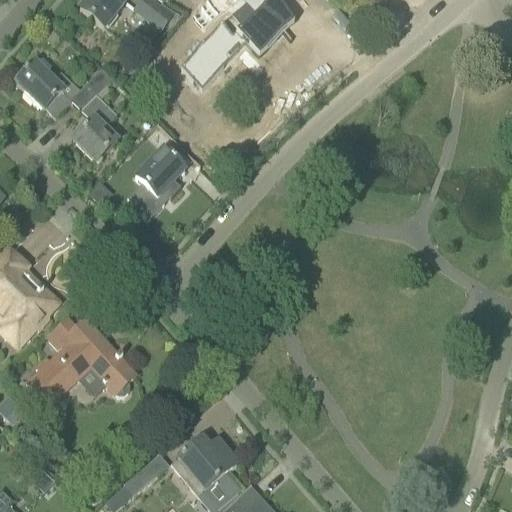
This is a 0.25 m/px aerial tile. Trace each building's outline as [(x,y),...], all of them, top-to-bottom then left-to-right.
[(124,6),(116,0),(89,0),(78,15),(102,34),(124,6)] [(172,21),(145,0),(134,15),(160,36),(172,21)] [(232,52),(230,50),(238,43),(253,58),(277,36),(284,44),(286,43),(273,29),(279,24),(265,9),(275,0),(236,0),(240,4),(226,17),(237,28),(227,37),(216,26),(176,63),(197,86),(217,67),(215,64),(222,58),(223,60),(232,52)] [(79,115),(94,100),(110,84),(100,74),(79,95),(60,77),(52,85),(34,67),(13,88),(42,117),(44,115),(53,124),(71,107),(79,115)] [(99,104),(94,100),(79,115),(79,116),(79,117),(80,116),(91,127),(73,146),(95,167),(115,146),(103,134),(115,121),(99,104)] [(133,182),(140,188),(126,203),(148,224),(169,201),(170,202),(180,192),(173,186),(183,176),(160,154),(133,182)] [(18,208),(13,214),(21,221),(26,214),(18,208)] [(0,266),(0,322),(3,325),(24,345),(46,324),(44,322),(50,315),(38,304),(39,302),(37,299),(33,303),(15,285),(26,273),(9,256),(0,266)] [(86,325),(76,334),(68,325),(48,344),(58,354),(62,351),(65,354),(50,368),(47,364),(37,374),(40,378),(26,390),(46,412),(76,385),(78,387),(90,375),(102,387),(101,388),(105,392),(106,392),(114,400),(115,399),(117,402),(124,402),(128,398),(128,391),(126,389),(134,382),(118,365),(121,362),(118,359),(114,363),(98,346),(101,342),(86,325)] [(6,403),(0,407),(0,420),(3,424),(15,413),(6,403)] [(202,443),(172,467),(198,500),(205,494),(218,511),(220,511),(239,497),(224,478),(235,469),(222,453),(215,445),(210,449),(208,451),(202,443)] [(147,487),(169,470),(160,459),(138,477),(122,490),(132,502),(148,488),(147,487)] [(53,491),(42,480),(30,491),(41,503),(53,491)] [(87,492),(83,497),(83,503),(87,507),(93,507),(98,503),(98,497),(93,492),(87,492)] [(265,511),(248,492),(225,511),(265,511)] [(0,511),(6,511),(8,510),(12,507),(0,495),(0,511)]
